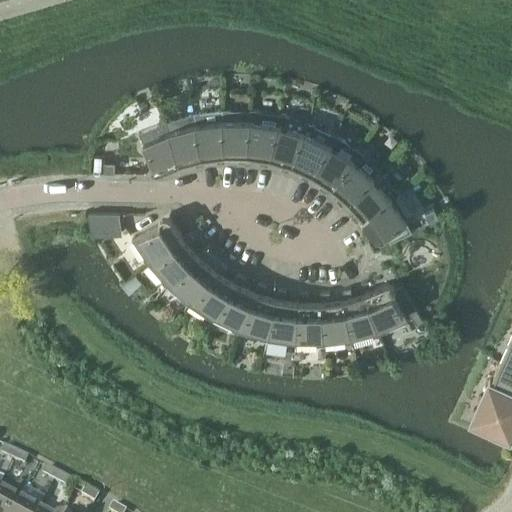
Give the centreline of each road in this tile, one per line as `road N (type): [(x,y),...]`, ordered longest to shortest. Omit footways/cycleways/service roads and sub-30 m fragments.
road 1 (residential): [(202,204),(276,253),(333,253),(293,211),(224,197)]
road 2 (residential): [(0,207),(146,195),(202,204)]
